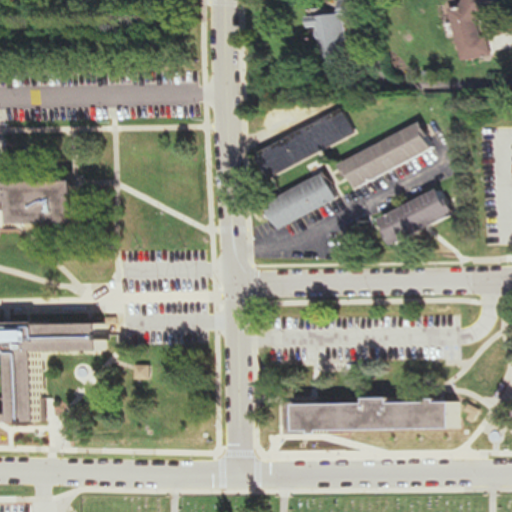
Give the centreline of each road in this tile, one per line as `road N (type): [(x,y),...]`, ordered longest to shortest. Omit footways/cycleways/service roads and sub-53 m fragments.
road 1 (residential): [(511,474),(0,469)]
road 2 (residential): [(242,475),(231,0)]
road 3 (residential): [(511,282),(237,283)]
